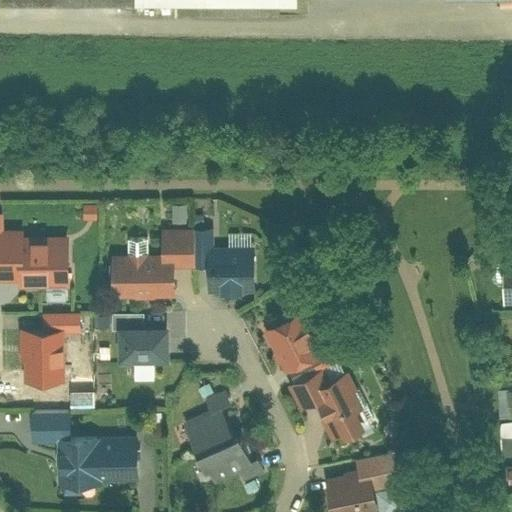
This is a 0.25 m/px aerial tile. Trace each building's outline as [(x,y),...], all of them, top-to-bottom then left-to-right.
[(96,199),(83,199),(83,214),(96,214),(96,199)] [(206,241),(214,241),(214,220),(194,220),(194,223),(194,260),(206,260),(206,241)] [(174,247),(174,261),(194,260),(194,223),(159,223),(159,248),(174,247)] [(0,274),(16,274),(16,282),(68,281),(67,229),(21,230),(21,225),(3,225),(0,224),(0,274)] [(206,260),(206,287),(254,286),(254,240),(214,241),(206,241),(206,260)] [(159,248),(110,249),(110,292),(175,290),(174,261),(174,247),(159,248)] [(303,303),(262,322),(283,367),(313,353),(319,363),(350,349),(344,335),(322,345),(303,303)] [(42,319),(19,320),(21,376),(64,374),(62,329),(80,328),(79,305),(42,307),(42,319)] [(117,317),(144,316),(144,307),(111,307),(111,309),(94,310),(94,323),(108,323),(108,325),(117,325),(117,317)] [(144,316),(117,317),(117,325),(117,351),(168,350),(168,316),(144,316)] [(109,342),(99,342),(99,355),(109,355),(109,342)] [(368,416),(346,365),(327,373),(322,362),(289,377),(300,403),(314,397),(330,433),(368,416)] [(211,405),(223,401),(232,397),(227,385),(207,393),(211,405)] [(211,405),(185,417),(204,463),(207,462),(212,475),(238,464),(252,459),(250,453),(233,413),(228,415),(223,401),(211,405)] [(31,435),(57,435),(57,430),(69,430),(69,405),(31,406),(31,435)] [(69,430),(57,430),(57,435),(57,479),(99,479),(99,475),(99,429),(69,430)] [(99,429),(99,475),(137,475),(137,429),(99,429)] [(354,452),(357,465),(358,473),(370,471),(377,509),(405,504),(400,478),(410,477),(404,443),(354,452)] [(252,459),(238,464),(243,477),(264,469),(257,450),(250,453),(252,459)] [(357,465),(323,472),(330,511),(361,511),(377,509),(370,471),(358,473),(357,465)] [(256,475),(245,479),(250,493),(261,488),(256,475)]
